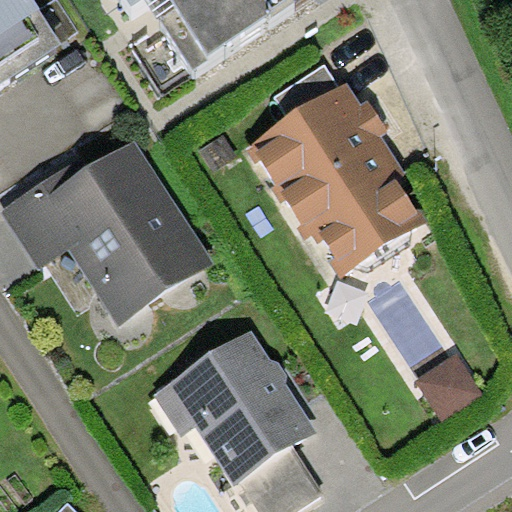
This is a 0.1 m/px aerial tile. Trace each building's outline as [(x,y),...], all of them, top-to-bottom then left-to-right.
[(0,0),(0,87),(60,49),(28,0),(0,0)] [(120,0),(130,15),(145,5),(191,75),(297,5),(305,0),(120,0)] [(290,122),(339,90),(324,67),(275,99),(290,122)] [(290,122),(249,147),(309,240),(313,238),(340,281),(425,227),(397,183),(406,178),(381,138),(387,134),(377,118),(367,102),(362,106),(348,84),(339,90),(290,122)] [(239,158),(224,137),(202,153),(216,173),(239,158)] [(214,267),(134,143),(82,176),(74,181),(67,169),(0,211),(39,271),(69,252),(118,328),(214,267)] [(253,333),(155,396),(182,440),(197,430),(234,487),(317,435),(286,386),(289,382),(283,373),(277,363),(272,366),(253,333)] [(483,397),(457,356),(416,383),(443,423),(483,397)]
